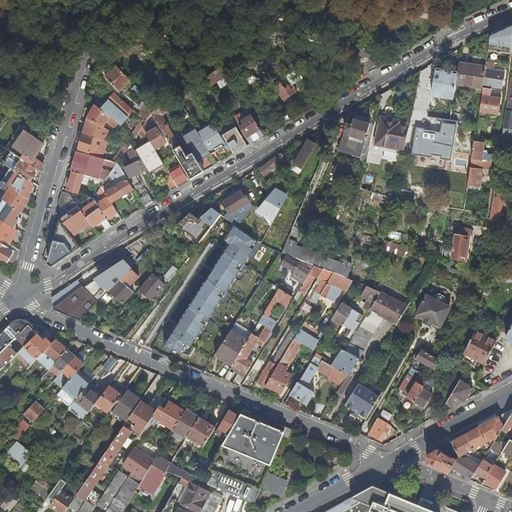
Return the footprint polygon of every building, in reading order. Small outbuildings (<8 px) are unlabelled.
[(490,33),(487,50),(508,53),(511,28),(511,23),(501,28),(490,33)] [(284,53),(271,60),(275,68),(288,61),(284,53)] [(471,63),(459,61),(457,72),(455,84),(469,86),(474,54),(473,54),(471,63)] [(482,84),(484,69),(486,61),(486,56),(474,54),(469,86),(481,88),(482,84)] [(504,72),(502,71),(496,71),(497,63),(486,61),(484,69),(482,84),(484,84),(502,87),(504,72)] [(120,92),(132,80),(118,65),(106,77),(120,92)] [(212,85),(228,75),(223,66),(206,77),(212,85)] [(426,122),(423,147),(434,149),(433,158),(436,159),(441,153),(444,153),(450,119),(441,118),(441,114),(435,113),(438,94),(453,97),(455,84),(457,72),(435,68),(433,85),(426,122)] [(288,78),(294,87),(298,84),(297,82),(300,80),(296,73),(288,78)] [(297,91),(294,87),(288,78),(276,87),(284,100),(297,91)] [(425,83),(423,83),(422,83),(419,100),(425,102),(423,114),(415,112),(413,119),(418,120),(426,122),(433,85),(425,83)] [(236,94),(239,92),(234,84),(231,85),(236,94)] [(143,98),(146,95),(136,85),(133,88),(143,98)] [(479,111),(487,112),(497,114),(500,97),(489,96),(491,88),(483,87),(479,111)] [(260,97),(270,109),(282,101),(274,88),(260,97)] [(511,88),(508,88),(507,96),(508,97),(506,116),(504,116),(502,136),(499,152),(508,153),(511,153),(511,142),(511,88)] [(123,122),(134,110),(125,101),(121,98),(116,93),(105,105),(105,107),(108,109),(105,112),(110,116),(126,128),(128,126),(123,122)] [(142,111),(140,115),(143,118),(147,122),(153,114),(157,107),(150,99),(147,104),(142,111)] [(142,111),(147,104),(143,102),(141,105),(138,103),(136,106),(142,111)] [(165,115),(169,112),(166,107),(164,103),(157,107),(153,114),(192,178),(201,173),(205,171),(194,152),(188,156),(181,145),(180,146),(168,126),(170,124),(165,115)] [(104,126),(110,116),(105,112),(96,105),(89,118),(104,126)] [(248,108),(232,118),(235,124),(238,123),(242,120),(252,114),(248,108)] [(240,127),(251,143),(256,140),(265,135),(252,114),(242,120),(244,124),(240,127)] [(370,123),(348,117),(339,149),(361,155),(370,123)] [(107,131),(108,128),(104,126),(89,118),(84,133),(100,138),(103,130),(107,131)] [(143,118),(133,134),(136,137),(139,133),(143,127),(146,123),(147,122),(143,118)] [(376,144),(404,150),(409,127),(409,125),(400,124),(400,122),(381,119),(376,144)] [(409,127),(417,129),(418,120),(413,119),(410,119),(409,125),(409,127)] [(418,120),(417,129),(416,131),(424,132),(421,147),(423,147),(426,122),(418,120)] [(212,121),(200,128),(197,129),(199,133),(201,136),(216,127),(212,121)] [(151,131),(146,123),(143,127),(151,140),(157,149),(167,142),(158,127),(151,131)] [(215,152),(221,161),(226,158),(233,154),(216,127),(201,136),(212,153),(215,152)] [(224,135),(235,153),(241,149),(248,145),(237,127),(224,135)] [(20,150),(17,154),(28,162),(31,158),(34,160),(31,164),(36,167),(42,171),(45,163),(35,158),(45,144),(39,140),(31,134),(26,131),(15,146),(20,150)] [(31,134),(39,140),(41,137),(32,131),(31,134)] [(88,151),(90,154),(102,158),(108,141),(100,138),(84,133),(80,149),(88,151)] [(132,133),(128,140),(133,143),(136,137),(133,134),(132,133)] [(128,140),(123,146),(129,148),(133,143),(128,140)] [(151,140),(136,149),(148,168),(151,172),(165,163),(157,149),(151,140)] [(315,142),(310,140),(308,144),(305,142),(293,164),(300,168),(315,142)] [(482,154),(484,142),(473,141),(471,159),(491,161),(492,155),(482,154)] [(131,177),(129,179),(135,190),(142,186),(137,178),(139,178),(137,175),(148,168),(136,149),(133,143),(129,148),(127,150),(135,162),(126,168),(131,177)] [(116,157),(114,161),(119,163),(127,150),(129,148),(123,146),(116,157)] [(79,151),(76,161),(77,161),(91,165),(92,163),(102,166),(102,164),(115,168),(119,163),(114,161),(102,158),(90,154),(79,151)] [(384,151),(382,158),(395,161),(396,153),(384,151)] [(280,162),(284,167),(289,161),(281,153),(278,154),(277,154),(259,168),(264,174),(280,162)] [(34,171),(36,167),(31,164),(28,162),(17,154),(15,157),(20,161),(15,170),(17,171),(31,181),(37,173),(34,171)] [(172,158),(165,163),(172,174),(179,186),(184,183),(190,180),(180,164),(176,156),(172,158)] [(463,158),(458,157),(457,163),(458,163),(454,189),(463,191),(467,165),(462,164),(463,158)] [(471,159),(467,185),(479,187),(481,168),(490,169),(491,161),(471,159)] [(77,161),(74,171),(85,174),(91,175),(98,177),(100,170),(90,167),(91,165),(77,161)] [(127,179),(128,178),(119,163),(115,168),(114,170),(122,182),(127,179)] [(133,188),(127,179),(122,182),(114,170),(113,171),(110,174),(116,183),(114,184),(115,186),(106,192),(111,201),(122,194),(126,192),(133,188)] [(30,198),(35,183),(31,181),(17,171),(15,174),(10,171),(3,180),(30,198)] [(74,171),(69,190),(79,193),(81,184),(85,174),(74,171)] [(85,174),(81,184),(88,186),(91,175),(85,174)] [(165,178),(173,190),(179,186),(172,174),(165,178)] [(21,211),(22,211),(30,198),(3,180),(0,185),(9,191),(4,199),(9,202),(21,210),(21,211)] [(109,183),(102,187),(106,192),(115,186),(114,184),(113,183),(110,184),(109,183)] [(9,191),(0,185),(0,196),(4,199),(9,191)] [(107,218),(118,212),(111,201),(106,192),(102,187),(102,186),(98,192),(102,200),(98,203),(100,207),(101,208),(107,218)] [(145,186),(136,191),(145,206),(154,201),(145,186)] [(237,226),(252,206),(248,200),(240,188),(221,200),(228,212),(223,216),(237,226)] [(276,211),(284,202),(287,196),(272,188),(262,200),(276,211)] [(73,201),(68,192),(55,199),(60,208),(73,201)] [(504,193),(494,192),(490,219),(502,220),(503,207),(504,198),(504,193)] [(79,193),(73,197),(75,201),(78,205),(87,217),(100,207),(98,203),(94,198),(95,197),(92,196),(88,199),(91,203),(87,206),(79,193)] [(10,244),(13,238),(11,237),(16,228),(14,226),(18,220),(16,219),(21,210),(9,202),(0,215),(0,216),(4,220),(3,222),(0,220),(0,237),(5,240),(10,244)] [(283,204),(275,218),(287,225),(296,211),(283,204)] [(78,205),(60,218),(61,219),(72,235),(91,222),(87,217),(78,205)] [(101,221),(107,230),(112,226),(107,218),(101,208),(100,207),(87,217),(91,222),(93,226),(101,221)] [(185,215),(174,227),(194,247),(218,216),(206,207),(192,221),(185,215)] [(61,219),(48,262),(54,265),(68,256),(81,247),(72,235),(61,219)] [(457,227),(452,259),(456,260),(461,228),(457,227)] [(19,230),(16,228),(11,237),(13,238),(19,230)] [(456,260),(465,261),(469,236),(468,236),(469,229),(461,228),(456,260)] [(5,240),(0,237),(0,256),(9,262),(15,251),(3,243),(5,240)] [(340,275),(344,264),(296,246),(297,243),(288,239),(283,253),(297,259),(311,264),(314,265),(323,268),(333,272),(340,275)] [(414,248),(384,240),(382,249),(411,257),(412,253),(417,254),(419,249),(414,248)] [(281,264),(290,269),(295,262),(285,256),(281,264)] [(100,280),(110,289),(131,268),(124,260),(110,270),(100,280)] [(296,279),(303,283),(314,265),(311,264),(309,266),(307,269),(295,262),(290,269),(299,274),(296,279)] [(344,262),(344,264),(340,275),(344,277),(348,263),(344,262)] [(170,282),(179,271),(172,265),(163,276),(170,282)] [(303,283),(289,305),(292,307),(302,291),(304,293),(314,275),(317,277),(323,268),(314,265),(303,283)] [(131,268),(110,289),(123,302),(133,291),(128,286),(138,276),(131,268)] [(321,280),(319,283),(315,291),(320,294),(333,272),(323,268),(317,277),(317,278),(321,280)] [(320,294),(325,297),(334,302),(343,288),(347,289),(352,280),(348,278),(344,277),(340,275),(333,272),(320,294)] [(164,283),(152,273),(139,288),(151,299),(164,283)] [(67,297),(82,285),(77,279),(61,290),(51,297),(54,307),(67,297)] [(204,371),(215,355),(216,353),(235,323),(248,303),(205,284),(188,311),(185,310),(176,324),(179,325),(161,353),(188,365),(204,371)] [(279,288),(290,295),(292,291),(281,284),(279,288)] [(364,296),(368,299),(364,306),(370,308),(372,305),(380,292),(373,288),(367,285),(366,286),(361,295),(364,296)] [(279,288),(263,315),(258,322),(267,327),(272,330),(276,323),(268,318),(278,302),(286,306),(292,297),(290,295),(279,288)] [(79,320),(97,302),(92,297),(90,299),(85,294),(84,295),(79,290),(70,300),(67,297),(54,307),(54,309),(79,320)] [(320,294),(315,291),(312,296),(317,299),(320,294)] [(331,365),(348,375),(364,351),(363,350),(384,315),(386,317),(396,300),(380,292),(372,305),(370,308),(365,318),(345,350),(342,348),(331,365)] [(106,293),(98,301),(103,306),(111,298),(106,293)] [(426,294),(418,309),(424,313),(432,297),(426,294)] [(430,321),(440,327),(449,309),(447,305),(446,305),(443,303),(444,300),(443,296),(439,294),(434,295),(433,298),(432,297),(424,313),(422,318),(426,320),(427,318),(430,320),(430,321)] [(408,306),(396,300),(386,317),(397,322),(408,306)] [(352,309),(342,303),(332,318),(343,325),(352,309)] [(350,328),(354,331),(363,315),(352,309),(343,325),(350,328)] [(418,309),(415,314),(422,318),(424,313),(418,309)] [(469,314),(457,310),(455,314),(467,319),(469,314)] [(511,339),(511,311),(502,329),(508,331),(505,336),(511,339)] [(156,322),(144,313),(124,338),(135,343),(147,335),(156,322)] [(17,337),(25,345),(38,333),(29,324),(30,322),(29,320),(23,318),(17,318),(10,322),(11,324),(4,332),(3,331),(0,333),(0,354),(6,364),(17,353),(9,345),(17,337)] [(225,361),(232,365),(248,340),(252,333),(235,323),(216,353),(226,359),(225,361)] [(267,327),(259,338),(262,340),(261,343),(263,345),(272,330),(267,327)] [(299,328),(293,339),(301,344),(313,350),(319,340),(299,328)] [(354,331),(350,328),(346,335),(350,338),(354,331)] [(485,363),(496,341),(475,330),(464,352),(485,363)] [(52,342),(46,337),(44,339),(42,337),(38,333),(25,345),(25,346),(37,358),(45,350),(52,342)] [(232,365),(237,368),(246,373),(253,361),(247,358),(256,343),(259,338),(252,333),(248,340),(232,365)] [(45,350),(57,360),(68,349),(56,338),(52,342),(45,350)] [(283,375),(301,344),(293,339),(288,348),(285,353),(278,364),(277,366),(265,386),(281,393),(287,384),(278,380),(279,376),(283,375)] [(267,350),(264,348),(252,368),(257,370),(263,360),(262,360),(265,356),(264,356),(267,350)] [(57,360),(47,371),(51,374),(57,368),(62,372),(76,356),(68,349),(57,360)] [(438,351),(436,350),(433,356),(421,349),(416,359),(434,369),(440,359),(435,357),(438,351)] [(280,350),(273,361),(278,364),(285,353),(280,350)] [(215,355),(225,361),(226,359),(216,353),(215,355)] [(314,356),(325,362),(326,359),(316,353),(314,356)] [(118,360),(112,355),(104,365),(110,370),(118,360)] [(62,372),(57,377),(65,385),(79,369),(77,368),(82,361),(76,356),(62,372)] [(297,382),(290,395),(306,404),(314,392),(311,390),(313,388),(310,386),(308,388),(306,387),(317,369),(328,375),(327,376),(334,380),(334,379),(342,384),(344,381),(348,375),(331,365),(325,362),(314,356),(298,383),(297,382)] [(277,366),(272,363),(270,361),(256,384),(264,388),(265,386),(277,366)] [(420,375),(407,396),(416,401),(423,406),(431,394),(423,388),(429,377),(412,367),(399,388),(406,392),(414,377),(413,377),(416,372),(420,375)] [(57,368),(51,374),(55,379),(57,377),(62,372),(57,368)] [(79,369),(65,385),(63,388),(62,387),(57,394),(71,405),(72,404),(76,398),(91,380),(79,369)] [(238,385),(244,377),(237,374),(232,383),(236,384),(238,385)] [(464,401),(476,381),(463,375),(446,402),(453,407),(464,401)] [(96,401),(104,391),(91,380),(76,398),(90,409),(96,401)] [(348,383),(344,381),(342,384),(330,403),(334,405),(348,383)] [(345,404),(353,409),(367,417),(379,396),(358,384),(345,404)] [(96,401),(109,411),(111,408),(121,394),(109,385),(104,391),(96,401)] [(111,408),(127,420),(141,399),(133,393),(132,394),(125,389),(121,394),(111,408)] [(79,411),(85,416),(90,409),(76,398),(72,404),(79,410),(79,411)] [(157,409),(142,398),(141,399),(127,420),(134,425),(130,431),(138,437),(153,414),(157,409)] [(25,413),(34,421),(44,408),(36,400),(25,413)] [(173,427),(184,409),(169,400),(164,407),(158,417),(163,420),(162,421),(173,427)] [(423,406),(416,401),(412,407),(420,412),(423,406)] [(157,409),(153,414),(158,417),(164,407),(160,405),(157,409)] [(186,436),(198,416),(184,408),(184,409),(173,427),(172,428),(186,436)] [(217,487),(232,493),(238,478),(261,487),(268,471),(283,434),(287,426),(261,415),(244,408),(240,415),(226,438),(209,467),(214,469),(209,482),(217,486),(217,487)] [(487,440),(487,441),(493,438),(495,440),(502,428),(511,412),(511,408),(498,416),(479,426),(487,440)] [(229,409),(215,432),(226,438),(240,415),(229,409)] [(511,425),(511,412),(502,428),(507,431),(511,425)] [(183,440),(201,451),(216,426),(198,416),(186,436),(183,440)] [(387,423),(377,417),(368,433),(378,439),(387,423)] [(23,419),(15,428),(22,434),(30,425),(23,419)] [(287,426),(283,434),(289,437),(293,428),(287,426)] [(475,447),(487,440),(479,426),(474,429),(465,434),(474,450),(477,449),(475,447)] [(77,494),(85,499),(128,434),(120,429),(77,494)] [(459,455),(468,451),(471,449),(472,451),(472,452),(474,450),(465,434),(458,438),(444,446),(455,456),(457,458),(459,456),(459,455)] [(511,440),(510,439),(505,446),(502,450),(511,455),(511,440)] [(4,455),(18,468),(31,454),(17,440),(4,455)] [(502,450),(505,446),(494,440),(490,448),(500,454),(501,452),(502,450)] [(134,447),(123,464),(143,477),(151,463),(153,460),(134,447)] [(163,450),(160,449),(153,460),(151,463),(165,471),(166,470),(171,461),(160,455),(163,450)] [(457,458),(455,456),(454,458),(450,457),(437,449),(427,455),(427,463),(448,472),(451,467),(457,458)] [(500,454),(497,459),(506,465),(510,458),(501,452),(500,454)] [(464,459),(459,456),(457,458),(451,467),(470,479),(474,471),(481,461),(468,454),(464,459)] [(482,459),(493,465),(495,462),(496,460),(486,454),(482,459)] [(171,461),(166,470),(174,473),(179,466),(176,465),(180,458),(175,455),(171,461)] [(485,478),(493,465),(482,459),(481,461),(474,471),(485,478)] [(198,485),(202,479),(188,472),(190,468),(181,462),(179,466),(174,473),(182,476),(198,485)] [(505,472),(505,471),(496,465),(497,463),(495,462),(493,465),(485,478),(480,485),(494,490),(505,472)] [(165,471),(151,463),(143,477),(140,482),(139,484),(141,485),(153,492),(165,471)] [(203,476),(202,479),(206,481),(209,482),(214,469),(209,467),(203,476)] [(108,510),(110,511),(122,511),(134,492),(139,484),(140,482),(119,470),(118,472),(97,503),(108,510)] [(287,479),(270,472),(264,487),(281,494),(287,479)] [(36,480),(44,486),(51,491),(55,487),(39,475),(36,480)] [(210,491),(203,487),(198,485),(182,476),(180,481),(190,487),(181,503),(170,497),(162,511),(199,511),(200,511),(210,491)] [(238,478),(232,493),(254,502),(261,487),(238,478)] [(202,479),(198,485),(203,487),(206,481),(202,479)] [(372,485),(322,511),(362,511),(364,508),(371,509),(379,511),(459,511),(437,503),(436,504),(422,498),(420,504),(372,485)] [(70,504),(74,498),(61,490),(57,495),(70,504)] [(18,498),(12,494),(4,503),(10,508),(18,498)] [(85,499),(77,494),(74,498),(70,504),(79,511),(86,500),(85,499)] [(50,505),(60,511),(64,511),(70,504),(57,495),(50,505)] [(77,511),(91,511),(95,505),(86,500),(79,511),(77,511)]
